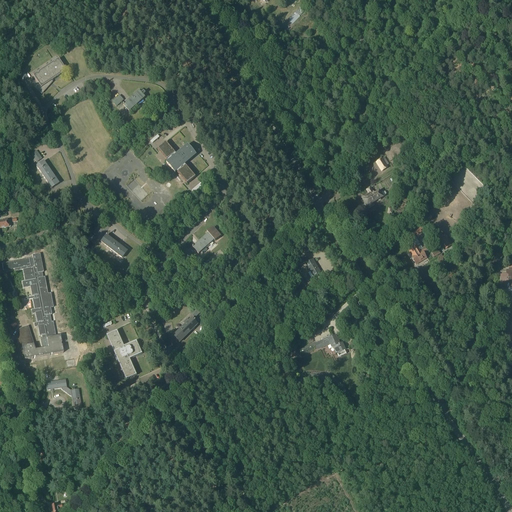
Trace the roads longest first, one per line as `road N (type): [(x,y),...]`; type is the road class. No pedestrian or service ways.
road 1 (tertiary): [(509,511),(319,206)]
road 2 (residential): [(226,192),(165,88),(110,77),(78,82),(44,111),(75,190)]
road 3 (tertiary): [(319,206),(200,0)]
road 4 (residential): [(37,511),(0,315)]
road 5 (track): [(426,67),(325,198)]
road 6 (residential): [(80,511),(181,383)]
road 7 (residential): [(181,383),(270,268)]
road 8 (track): [(426,67),(511,163)]
road 9 (residential): [(160,268),(143,292),(181,383)]
